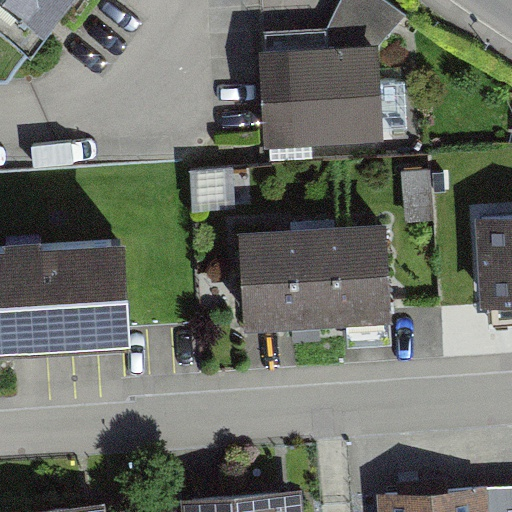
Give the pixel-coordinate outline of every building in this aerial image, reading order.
[(0,0),(0,19),(26,40),(55,0),(0,0)] [(377,50),(258,53),(260,149),(380,145),(377,50)] [(511,215),(483,217),(488,298),(511,296),(511,215)] [(128,222),(0,229),(0,332),(134,325),(131,273),(128,222)] [(384,227),(315,231),(319,311),(351,309),(352,317),(389,315),(384,227)] [(315,231),(245,234),(250,323),(287,321),(287,313),(319,311),(315,231)] [(511,511),(511,477),(489,479),(490,511),(511,511)] [(490,511),(489,479),(379,485),(380,511),(490,511)] [(234,486),(183,488),(183,511),(305,511),(304,483),(240,486),(234,486)] [(37,499),(0,501),(0,511),(108,511),(107,494),(44,498),(37,499)]
